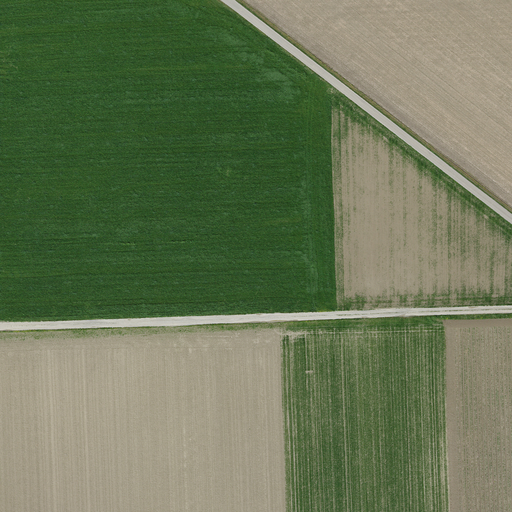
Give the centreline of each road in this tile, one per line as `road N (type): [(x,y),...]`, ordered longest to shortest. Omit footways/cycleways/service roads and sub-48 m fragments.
road 1 (track): [(0,328),(511,310)]
road 2 (residential): [(227,0),(511,219)]
